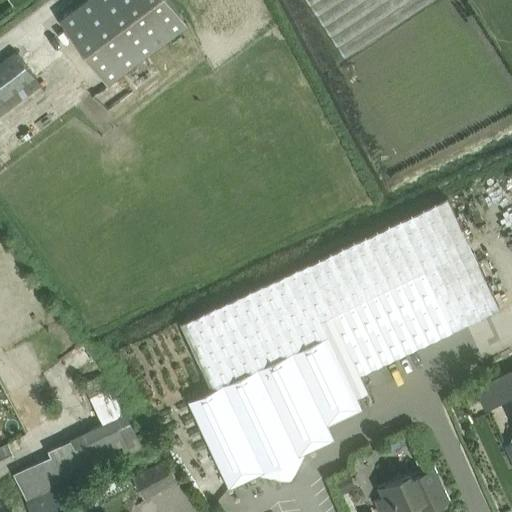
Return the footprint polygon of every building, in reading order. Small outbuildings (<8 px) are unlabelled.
[(108,84),(189,24),(170,0),(86,0),(60,20),(108,84)] [(432,0),(306,0),(345,58),(432,0)] [(0,124),(45,91),(16,52),(0,64),(0,124)] [(447,198),(309,263),(360,373),(499,308),(447,198)] [(491,209),(495,221),(508,216),(504,204),(491,209)] [(360,373),(309,263),(180,323),(211,390),(188,401),(229,488),(264,472),(266,477),(291,484),(302,461),(300,455),(334,439),(328,424),(362,408),(357,396),(368,391),(360,373)] [(91,476),(90,475),(89,472),(143,446),(126,412),(124,413),(111,387),(89,398),(103,423),(69,438),(70,440),(48,451),(51,456),(13,474),(27,501),(25,502),(29,511),(59,511),(57,507),(68,501),(62,489),(91,476)] [(0,400),(0,424),(0,425),(15,417),(5,398),(0,400)] [(0,462),(14,455),(8,442),(0,446),(0,462)] [(179,482),(166,459),(132,477),(145,500),(179,482)] [(76,485),(81,496),(121,476),(116,466),(76,485)] [(377,487),(381,497),(373,501),(378,511),(401,511),(420,503),(424,511),(426,511),(450,501),(434,466),(412,477),(410,472),(377,487)]
